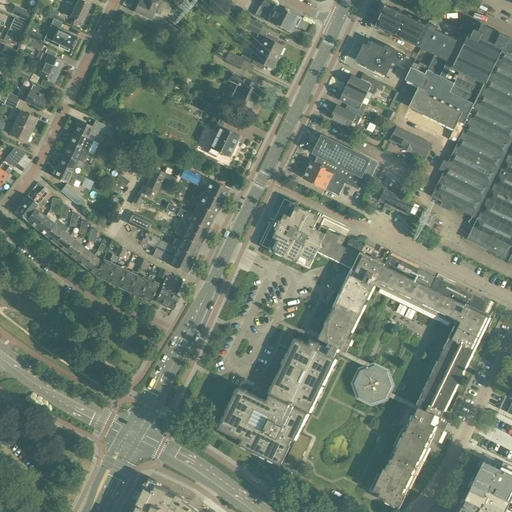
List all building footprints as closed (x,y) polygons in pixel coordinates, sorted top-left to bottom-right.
[(70,18),(74,20),(73,23),(80,26),(90,5),(79,0),(78,0),(74,10),(67,7),(64,14),(70,18)] [(172,5),(166,2),(161,0),(146,0),(145,2),(141,0),(139,0),(138,2),(136,3),(134,7),(135,9),(134,12),(152,20),(155,13),(159,15),(162,9),(169,12),(172,5)] [(255,15),(284,30),(290,33),(293,26),(296,28),(301,18),(275,5),(276,4),(268,0),(263,0),(262,3),(260,3),(260,6),(255,15)] [(249,12),(228,1),(226,5),(247,16),(249,12)] [(425,74),(424,73),(420,71),(411,67),(405,80),(419,86),(404,117),(457,143),(440,179),(431,197),(477,218),(467,240),(509,260),(509,261),(509,260),(511,261),(511,39),(471,20),(461,41),(437,30),(439,27),(442,27),(442,19),(438,19),(430,19),(429,19),(427,25),(383,3),(379,13),(381,14),(375,26),(376,26),(386,31),(434,55),(425,74)] [(31,12),(15,5),(11,13),(27,20),(31,12)] [(260,46),(278,56),(283,46),(275,43),(277,39),(266,34),(267,32),(261,29),(263,25),(248,18),(243,27),(257,34),(256,37),(263,40),(260,46)] [(123,36),(144,46),(149,36),(154,38),(157,30),(140,22),(136,29),(128,25),(127,27),(126,26),(122,33),(124,34),(123,36)] [(181,31),(168,25),(165,32),(178,38),(181,31)] [(27,29),(24,35),(39,42),(42,35),(27,29)] [(49,29),(44,40),(50,43),(55,46),(59,47),(68,52),(70,46),(71,46),(74,40),(73,39),(74,37),(65,33),(57,29),(55,32),(49,29)] [(144,46),(123,36),(122,37),(122,38),(120,37),(117,44),(118,45),(117,47),(125,51),(121,57),(140,66),(144,59),(139,57),(144,46)] [(33,41),(30,46),(43,52),(46,47),(33,41)] [(402,58),(373,44),(371,49),(365,46),(358,60),(384,72),(391,59),(400,63),(402,58)] [(214,55),(204,50),(203,51),(192,45),(189,51),(211,62),(214,55)] [(240,59),(262,70),(264,66),(271,70),(278,56),(260,46),(256,54),(252,52),(248,59),(241,55),(240,59)] [(5,53),(14,57),(16,51),(8,47),(5,53)] [(42,52),(41,54),(39,60),(59,70),(63,62),(42,52)] [(224,59),(240,67),(244,60),(240,59),(240,58),(228,52),(224,59)] [(38,76),(53,83),(59,70),(39,60),(36,66),(41,68),(38,76)] [(411,67),(420,71),(423,66),(420,65),(418,64),(414,62),(411,67)] [(20,69),(17,75),(32,82),(35,82),(36,80),(37,78),(34,76),(20,69)] [(256,90),(258,85),(242,77),(241,78),(224,69),(220,76),(235,83),(234,83),(237,85),(234,91),(232,90),(228,98),(231,99),(230,100),(251,111),(261,92),(256,90)] [(394,71),(390,84),(401,87),(405,75),(394,71)] [(381,90),(384,84),(366,76),(363,81),(351,76),(351,78),(349,77),(346,81),(345,85),(346,86),(346,88),(366,98),(368,92),(374,95),(377,89),(381,90)] [(20,99),(41,109),(46,97),(26,87),(20,99)] [(366,98),(346,88),(345,89),(343,89),(341,93),(339,97),(341,98),(340,100),(351,106),(348,112),(357,116),(361,118),(367,105),(363,103),(366,98)] [(9,93),(6,99),(17,104),(20,98),(9,93)] [(0,98),(0,101),(4,103),(4,104),(15,110),(17,104),(6,99),(1,96),(0,98)] [(203,111),(205,107),(207,103),(196,97),(194,101),(192,100),(190,104),(203,111)] [(392,103),(389,109),(395,111),(398,105),(392,103)] [(348,112),(337,106),(336,108),(334,107),(332,111),(330,115),(332,116),(331,118),(355,130),(362,133),(365,127),(358,124),(361,118),(357,116),(348,112)] [(21,112),(15,123),(31,130),(36,119),(21,112)] [(229,157),(239,136),(222,127),(226,117),(215,112),(208,126),(216,131),(208,147),(210,148),(207,153),(215,157),(218,152),(229,157)] [(79,120),(73,132),(87,138),(93,140),(93,141),(96,134),(97,131),(110,137),(113,130),(95,121),(93,127),(82,122),(79,120)] [(384,122),(381,128),(387,130),(389,125),(384,122)] [(31,130),(15,123),(10,134),(26,141),(28,142),(30,136),(28,135),(31,130)] [(433,144),(397,127),(390,140),(403,146),(402,148),(412,153),(413,151),(426,158),(433,144)] [(70,137),(68,141),(69,142),(68,143),(82,149),(87,152),(93,141),(93,140),(87,138),(73,132),(71,137),(70,137)] [(318,144),(313,153),(319,156),(318,157),(363,179),(364,179),(370,181),(379,163),(370,159),(331,140),(322,135),(318,144)] [(68,143),(63,154),(83,163),(87,152),(82,149),(68,143)] [(25,153),(19,151),(14,148),(4,159),(14,167),(25,153)] [(60,159),(57,163),(58,164),(58,165),(73,172),(76,166),(81,169),(81,168),(87,171),(90,166),(83,163),(63,154),(60,159)] [(305,170),(302,176),(304,177),(303,178),(339,195),(339,196),(346,181),(349,183),(348,185),(359,190),(360,187),(364,179),(363,179),(318,157),(315,163),(312,161),(307,170),(305,169),(305,170)] [(134,171),(133,169),(138,162),(129,158),(121,168),(131,175),(134,171)] [(58,165),(52,176),(73,186),(76,180),(82,183),(85,178),(73,172),(58,165)] [(0,169),(0,185),(13,169),(8,166),(3,172),(0,169)] [(166,174),(159,171),(154,168),(145,186),(157,192),(162,181),(173,186),(176,179),(174,178),(166,174)] [(180,178),(197,185),(201,176),(184,168),(183,170),(180,177),(180,178)] [(126,186),(130,182),(120,174),(116,178),(126,186)] [(364,179),(360,187),(367,191),(371,193),(375,184),(370,181),(364,179)] [(222,201),(228,188),(210,180),(204,192),(222,201)] [(135,195),(143,199),(145,195),(153,199),(157,192),(145,186),(142,184),(138,191),(137,191),(135,195)] [(121,198),(124,193),(114,185),(111,190),(121,198)] [(61,191),(67,196),(76,204),(80,199),(64,187),(61,191)] [(385,189),(379,201),(380,201),(385,204),(384,207),(385,207),(388,209),(390,210),(391,207),(409,215),(410,213),(414,215),(419,206),(415,204),(408,200),(385,189)] [(39,203),(43,198),(46,193),(42,190),(34,200),(33,199),(32,200),(28,197),(16,212),(17,213),(16,214),(24,220),(25,220),(35,208),(39,203)] [(196,196),(192,203),(197,205),(215,214),(216,214),(222,201),(204,192),(201,198),(196,196)] [(139,206),(143,199),(135,195),(132,202),(139,206)] [(43,198),(39,203),(42,207),(47,201),(43,198)] [(56,211),(58,200),(58,199),(52,198),(50,210),(56,211)] [(270,249),(270,250),(271,252),(273,254),(276,253),(285,257),(286,259),(288,259),(297,263),(300,258),(303,257),(308,259),(306,262),(307,262),(308,259),(311,261),(313,260),(314,259),(318,251),(328,230),(329,228),(323,225),(321,225),(318,230),(316,229),(316,227),(315,227),(320,216),(311,212),(310,210),(308,211),(299,206),(298,203),(295,202),(292,203),(291,205),(292,209),(293,209),(289,216),(285,214),(280,223),(283,224),(280,229),(278,228),(273,237),(278,239),(275,246),(274,246),(271,247),(270,249)] [(168,203),(165,209),(189,221),(207,230),(213,219),(215,214),(197,205),(194,210),(192,215),(168,203)] [(66,219),(66,217),(68,207),(62,206),(59,218),(66,219)] [(25,220),(35,228),(45,216),(35,208),(25,220)] [(45,236),(54,224),(58,220),(48,212),(45,216),(35,228),(45,236)] [(76,227),(76,225),(78,215),(72,213),(69,225),(76,227)] [(132,213),(127,224),(130,225),(146,233),(151,222),(132,213)] [(81,221),(79,231),(79,233),(85,234),(88,222),(81,221)] [(182,232),(180,236),(200,245),(203,238),(207,230),(189,221),(185,229),(183,232),(182,232)] [(55,244),(64,232),(54,224),(45,236),(55,244)] [(91,229),(89,241),(95,242),(97,230),(91,229)] [(239,387),(235,394),(240,397),(234,409),(229,407),(222,422),(227,424),(223,431),(238,438),(238,437),(242,439),(240,444),(247,448),(250,443),(261,448),(262,449),(260,454),(275,461),(277,457),(284,460),(289,448),(291,446),(289,445),(292,439),(295,440),(297,435),(298,433),(298,432),(298,431),(299,432),(301,426),(302,426),(297,423),(300,417),(305,420),(308,412),(309,413),(312,406),(313,405),(308,403),(314,390),(319,393),(326,378),(321,376),(326,366),(328,363),(332,365),(336,358),(336,357),(329,354),(328,354),(331,349),(332,349),(339,353),(348,357),(355,361),(357,362),(358,362),(361,364),(363,364),(361,368),(360,371),(357,376),(356,377),(354,383),(359,397),(372,404),(379,402),(382,400),(387,399),(388,396),(389,394),(409,403),(408,405),(398,424),(404,427),(387,461),(381,474),(378,473),(371,488),(381,493),(379,495),(386,498),(385,501),(390,503),(393,505),(394,502),(400,505),(399,508),(400,508),(433,441),(436,443),(438,442),(442,433),(443,431),(443,429),(439,427),(433,423),(435,419),(437,420),(439,416),(442,417),(480,337),(491,315),(482,311),(481,310),(483,306),(479,304),(477,308),(467,303),(471,294),(455,286),(445,282),(436,277),(426,272),(390,255),(386,262),(376,257),(377,254),(376,253),(374,252),(373,252),(372,255),(371,257),(361,252),(362,250),(364,246),(350,239),(346,248),(342,245),(346,237),(340,234),(340,236),(328,230),(318,251),(353,268),(350,274),(350,275),(345,273),(342,278),(340,277),(337,283),(339,284),(336,290),(341,292),(328,320),(319,338),(319,339),(320,337),(327,340),(326,342),(327,342),(329,343),(327,347),(310,339),(309,339),(307,343),(304,342),(304,341),(302,340),(302,341),(296,338),(292,346),(297,348),(290,361),(286,358),(279,373),(283,375),(277,388),(272,386),(269,393),(272,395),(269,402),(263,399),(260,403),(255,400),(256,397),(257,397),(258,396),(250,392),(245,390),(245,389),(243,388),(239,387)] [(55,244),(65,251),(74,240),(64,232),(55,244)] [(146,233),(141,242),(156,249),(152,256),(168,264),(179,270),(186,273),(194,256),(173,246),(146,233)] [(176,238),(173,246),(194,256),(195,255),(200,245),(180,236),(178,239),(176,238)] [(74,259),(83,247),(74,240),(65,251),(74,259)] [(97,250),(102,253),(105,246),(101,244),(97,250)] [(364,246),(362,250),(371,255),(374,248),(365,244),(364,246)] [(74,259),(84,267),(93,255),(83,247),(74,259)] [(95,276),(102,262),(93,255),(84,267),(95,276)] [(95,276),(106,281),(114,265),(118,257),(112,255),(110,260),(109,262),(103,259),(102,262),(95,276)] [(114,265),(106,281),(117,286),(124,270),(125,270),(126,268),(121,265),(120,268),(114,265)] [(124,270),(117,286),(128,291),(135,275),(136,275),(137,273),(132,271),(131,273),(125,270),(124,270)] [(135,275),(128,291),(138,297),(146,280),(147,281),(148,278),(143,276),(142,278),(136,275),(135,275)] [(181,284),(167,276),(166,276),(164,279),(154,301),(172,310),(179,297),(176,295),(181,284)] [(146,280),(138,297),(149,302),(159,283),(148,278),(147,281),(146,280)] [(511,472),(486,460),(459,511),(505,511),(511,500),(511,472)] [(198,511),(199,511),(198,510),(197,511),(192,511),(189,510),(192,505),(183,499),(183,500),(176,497),(177,494),(148,480),(147,482),(145,487),(143,486),(138,495),(146,499),(144,503),(141,502),(137,503),(132,511),(198,511)]
